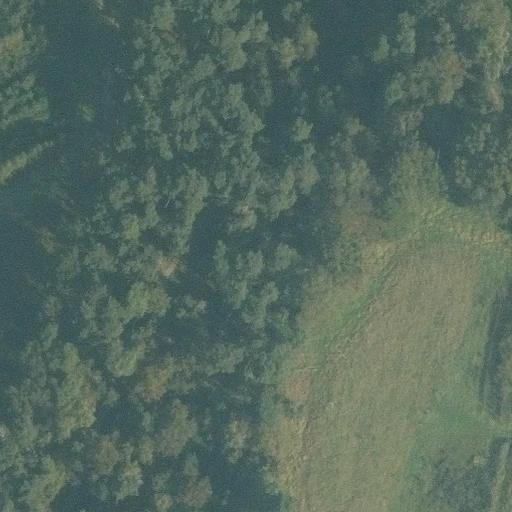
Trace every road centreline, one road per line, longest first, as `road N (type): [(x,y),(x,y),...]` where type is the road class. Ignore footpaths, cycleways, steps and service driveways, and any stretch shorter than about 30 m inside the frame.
road 1 (track): [(161,279),(104,151),(128,0)]
road 2 (track): [(143,511),(168,307),(161,279)]
road 3 (track): [(161,279),(293,330)]
